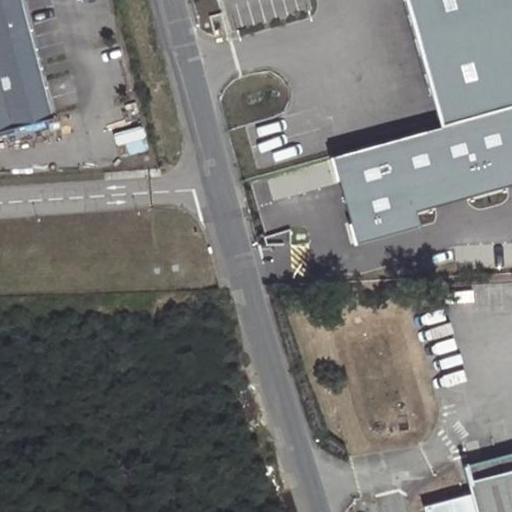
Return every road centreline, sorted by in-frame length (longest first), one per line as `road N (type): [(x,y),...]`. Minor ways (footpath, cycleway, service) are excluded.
road 1 (unclassified): [(312,511),(171,0)]
road 2 (unknown): [(0,170),(71,152),(98,117),(77,0)]
road 3 (unknown): [(511,396),(425,453),(305,489)]
